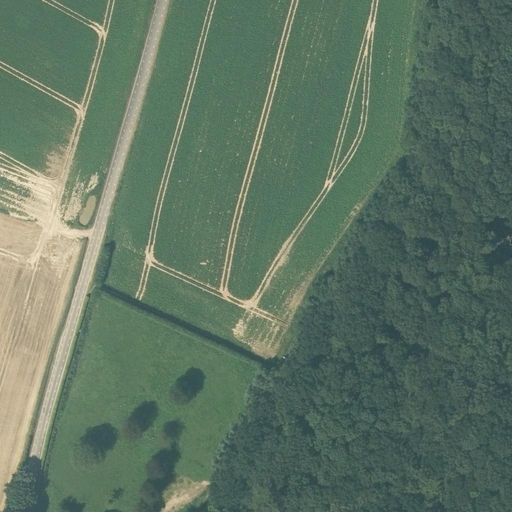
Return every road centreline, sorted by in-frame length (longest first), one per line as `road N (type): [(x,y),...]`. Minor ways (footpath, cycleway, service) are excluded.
road 1 (tertiary): [(25,511),(161,0)]
road 2 (track): [(386,223),(412,200),(443,47),(444,0)]
